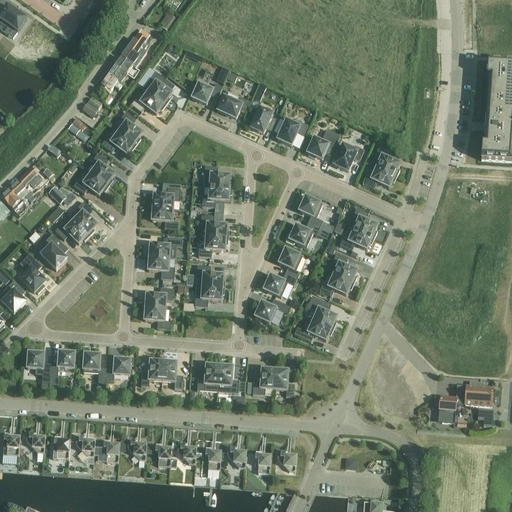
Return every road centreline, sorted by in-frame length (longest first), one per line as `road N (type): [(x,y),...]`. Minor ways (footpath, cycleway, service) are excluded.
road 1 (unclassified): [(334,432),(0,404)]
road 2 (residential): [(0,187),(51,138),(151,0)]
road 3 (unclassified): [(421,229),(447,140),(453,0)]
road 4 (unclassified): [(334,432),(421,229)]
road 5 (residential): [(254,155),(177,122),(132,180),(129,225)]
road 6 (residential): [(341,352),(401,220)]
road 7 (residential): [(30,324),(129,225)]
road 8 (unclassified): [(412,511),(410,455),(393,440),(334,432)]
road 9 (residential): [(244,278),(254,155)]
